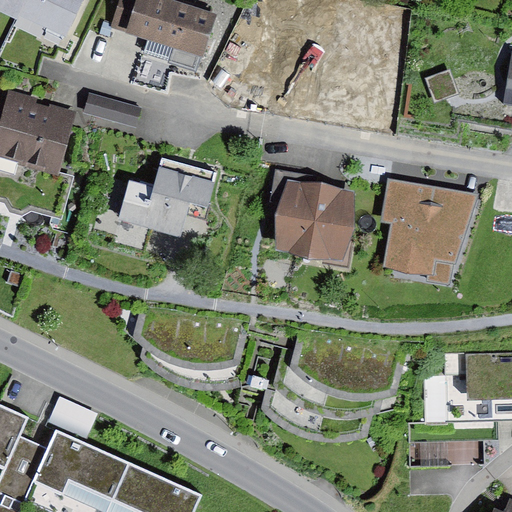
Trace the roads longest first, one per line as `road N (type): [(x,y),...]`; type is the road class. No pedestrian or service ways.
road 1 (track): [(511,319),(389,330),(88,285),(0,253)]
road 2 (residential): [(511,171),(273,133),(99,89)]
road 3 (tertiary): [(0,349),(232,465),(304,511)]
